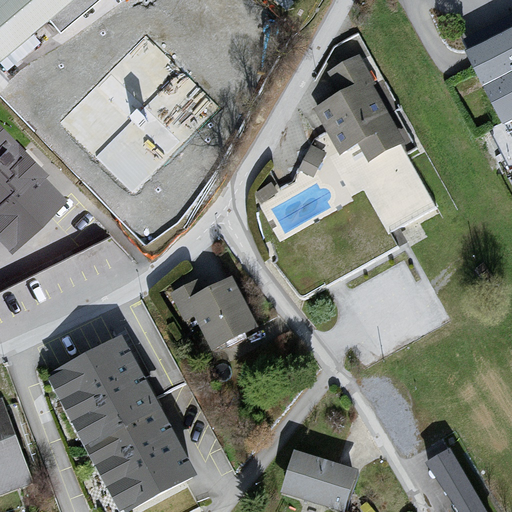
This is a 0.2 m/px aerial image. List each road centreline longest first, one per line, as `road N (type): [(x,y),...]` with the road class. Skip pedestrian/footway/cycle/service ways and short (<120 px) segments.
road 1 (residential): [(424,511),(355,398),(221,214)]
road 2 (residential): [(221,214),(128,291),(0,354)]
road 3 (residential): [(343,0),(221,214)]
